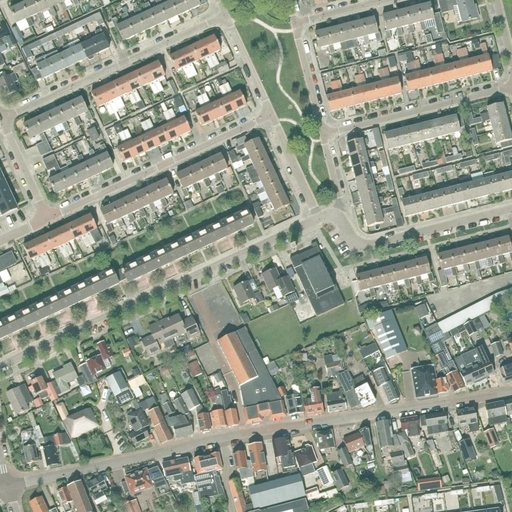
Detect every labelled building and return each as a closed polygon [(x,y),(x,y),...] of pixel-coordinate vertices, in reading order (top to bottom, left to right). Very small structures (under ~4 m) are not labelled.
[(39,14),(33,0),(31,0),(21,5),(28,19),(30,18),(37,15),(41,23),(42,22),(43,22),(45,21),(41,13),(39,14)] [(46,0),(33,0),(39,14),(41,13),(48,10),(52,18),(56,16),(52,8),(51,8),(46,0)] [(68,11),(64,2),(62,3),(60,0),(46,0),(51,8),(52,8),(60,4),(64,13),(68,11)] [(171,2),(169,3),(163,6),(159,0),(155,0),(159,8),(160,7),(167,22),(178,17),(171,2)] [(167,0),(169,3),(171,2),(178,17),(189,12),(183,0),(175,0),(173,1),(172,0),(167,0)] [(183,0),(189,12),(200,7),(197,0),(183,0)] [(457,23),(462,22),(462,23),(479,19),(476,6),(474,6),(471,0),(451,0),(445,2),(445,1),(438,3),(441,15),(448,13),(447,10),(453,8),(457,23)] [(144,6),(148,13),(150,13),(156,27),(167,22),(160,7),(159,8),(152,11),(148,4),(144,6)] [(422,23),(419,24),(422,32),(426,31),(424,23),(433,20),(434,20),(433,16),(430,4),(418,7),(422,23)] [(33,26),(30,18),(28,19),(21,5),(10,10),(16,25),(26,20),(29,28),(33,26)] [(122,16),(126,24),(128,23),(135,37),(145,32),(139,18),(137,18),(130,22),(126,14),(127,13),(124,6),(121,7),(124,15),(122,16)] [(418,7),(406,10),(410,26),(407,27),(410,35),(414,34),(412,26),(419,24),(422,23),(418,7)] [(150,13),(148,13),(141,17),(137,9),(133,10),(137,18),(139,18),(145,32),(156,27),(150,13)] [(410,26),(406,10),(394,13),(398,29),(396,30),(398,38),(400,38),(403,37),(401,29),(407,27),(410,26)] [(99,27),(104,24),(105,24),(100,13),(83,21),(85,25),(96,21),(99,27)] [(398,29),(394,13),(382,16),(386,32),(384,33),(387,41),(391,40),(389,32),(396,30),(398,29)] [(444,33),(439,14),(433,16),(434,20),(433,20),(437,35),(440,34),(444,33)] [(128,23),(126,24),(119,27),(115,19),(111,21),(112,22),(108,24),(110,29),(114,27),(115,29),(117,28),(123,42),(135,37),(128,23)] [(366,38),(367,37),(375,35),(377,44),(382,42),(379,34),(378,34),(374,19),(362,22),(366,38)] [(74,31),(85,25),(83,21),(72,26),(74,31)] [(370,45),(367,37),(366,38),(362,22),(350,25),(354,41),(356,40),(363,38),(365,47),(370,45)] [(0,29),(1,32),(0,32),(0,39),(10,35),(5,24),(0,25),(0,29)] [(358,49),(356,40),(354,41),(350,25),(338,28),(342,44),(344,43),(351,41),(354,50),(358,49)] [(63,36),(74,31),(72,26),(61,31),(63,36)] [(24,45),(22,40),(23,39),(18,28),(12,30),(18,42),(20,46),(24,45)] [(331,47),(333,46),(340,44),(342,52),(346,51),(344,43),(342,44),(338,28),(327,31),(331,47)] [(110,49),(104,36),(101,30),(95,33),(98,38),(92,41),(98,54),(110,49)] [(53,41),(63,36),(61,31),(50,36),(53,41)] [(335,54),(333,46),(331,47),(327,31),(315,34),(317,42),(319,50),(328,47),(330,55),(335,54)] [(9,48),(15,45),(11,36),(5,39),(9,48)] [(41,46),(53,41),(50,36),(39,41),(41,46)] [(92,41),(90,37),(85,40),(87,44),(81,46),(87,59),(88,59),(89,60),(90,61),(93,59),(94,58),(93,56),(98,54),(92,41)] [(216,61),(213,54),(221,51),(214,37),(203,42),(215,68),(219,75),(229,71),(225,63),(218,66),(216,61)] [(420,47),(426,45),(424,38),(418,40),(420,47)] [(30,51),(41,46),(39,41),(22,49),(27,60),(33,57),(30,51)] [(81,46),(79,42),(74,45),(76,49),(70,51),(76,64),(87,59),(81,46)] [(210,70),(215,68),(203,42),(191,47),(198,61),(204,58),(210,70)] [(488,56),(487,52),(485,44),(480,45),(483,58),(476,59),(480,74),(492,71),(492,70),(489,60),(488,56)] [(70,51),(67,46),(63,48),(65,54),(59,56),(65,70),(76,64),(70,51)] [(191,65),(198,61),(191,47),(180,52),(192,78),(196,76),(191,65)] [(469,61),(467,57),(465,49),(461,50),(468,77),(480,74),(476,59),(469,61)] [(456,80),(468,77),(461,50),(456,52),(459,64),(452,65),(456,80)] [(65,70),(59,56),(57,52),(46,57),(54,75),(65,70)] [(188,80),(192,78),(180,52),(169,58),(175,72),(182,69),(188,80)] [(405,55),(397,57),(398,63),(406,61),(405,55)] [(445,67),(444,63),(442,55),(437,56),(444,83),(456,80),(452,65),(445,67)] [(43,80),(54,75),(46,57),(46,56),(34,61),(37,67),(43,80)] [(432,86),(444,83),(437,56),(432,57),(435,70),(429,71),(432,86)] [(390,69),(396,67),(393,57),(387,59),(390,69)] [(498,58),(489,60),(492,70),(500,68),(498,58)] [(421,73),(420,69),(418,61),(414,62),(421,89),(432,86),(429,71),(421,73)] [(408,93),(421,89),(414,62),(408,63),(412,76),(404,78),(408,93)] [(165,77),(164,77),(158,63),(147,68),(159,94),(163,92),(158,80),(165,77)] [(18,92),(14,84),(18,82),(15,75),(26,70),(23,64),(12,69),(14,74),(0,80),(0,93),(2,99),(18,92)] [(154,96),(159,94),(147,68),(136,73),(142,87),(149,84),(154,96)] [(390,81),(389,77),(387,69),(382,70),(389,98),(402,94),(398,79),(390,81)] [(378,101),(389,98),(382,70),(378,71),(381,84),(374,85),(378,101)] [(135,91),(142,87),(136,73),(125,78),(136,104),(140,111),(145,109),(141,101),(140,101),(137,95),(135,91)] [(366,87),(365,82),(363,75),(359,76),(366,104),(378,101),(374,85),(366,87)] [(354,107),(366,104),(359,76),(354,78),(356,85),(357,90),(350,91),(354,107)] [(132,106),(136,104),(125,78),(113,84),(120,98),(127,95),(132,106)] [(165,84),(171,97),(177,94),(171,81),(165,84)] [(342,93),(341,89),(340,81),(335,82),(342,110),(354,107),(350,91),(342,93)] [(330,113),(342,110),(335,82),(330,84),(332,91),(333,96),(326,98),(330,113)] [(113,101),(120,98),(113,84),(102,89),(114,114),(119,112),(113,101)] [(240,92),(232,95),(227,84),(223,86),(235,112),(247,106),(240,92)] [(224,117),(235,112),(223,86),(218,88),(224,99),(217,102),(224,117)] [(110,116),(114,114),(102,89),(91,94),(98,108),(104,105),(110,116)] [(217,102),(210,106),(205,94),(201,96),(213,122),(224,117),(217,102)] [(201,127),(213,122),(201,96),(196,99),(201,110),(195,113),(201,127)] [(178,109),(183,106),(179,98),(173,100),(177,109),(178,109)] [(76,118),(77,118),(84,114),(88,122),(93,120),(89,112),(87,112),(81,99),(69,104),(76,118)] [(81,126),(77,118),(76,118),(69,104),(58,109),(64,123),(66,123),(73,119),(77,128),(81,126)] [(167,112),(164,104),(160,106),(164,114),(163,114),(168,125),(161,128),(168,143),(179,138),(167,112)] [(490,121),(506,116),(503,105),(487,109),(490,121)] [(70,131),(66,123),(64,123),(58,109),(46,115),(53,129),(54,128),(62,125),(65,133),(70,131)] [(184,118),(177,121),(172,110),(167,112),(179,138),(190,132),(184,118)] [(465,115),(468,126),(481,123),(480,118),(473,120),(471,114),(465,115)] [(58,136),(54,128),(53,129),(46,115),(35,120),(41,134),(43,134),(50,130),(54,138),(58,136)] [(444,120),(448,136),(460,133),(459,129),(465,127),(462,116),(456,118),(456,117),(449,118),(444,120)] [(509,128),(509,126),(506,116),(490,121),(493,133),(509,128)] [(35,120),(23,126),(29,140),(39,135),(43,143),(36,146),(38,152),(49,147),(43,134),(41,134),(35,120)] [(161,128),(154,132),(149,120),(145,122),(157,148),(168,143),(161,128)] [(440,138),(448,136),(444,120),(432,123),(436,139),(440,138)] [(146,153),(157,148),(145,122),(140,124),(146,136),(139,139),(146,153)] [(420,126),(424,142),(436,139),(432,123),(423,125),(420,126)] [(123,133),(122,133),(119,125),(113,128),(116,136),(118,135),(124,146),(117,149),(123,163),(135,158),(123,133)] [(415,145),(424,142),(420,126),(408,129),(413,145),(415,145)] [(511,147),(511,138),(511,136),(509,128),(493,133),(496,145),(500,144),(502,150),(511,147)] [(398,132),(397,132),(401,148),(413,145),(408,129),(398,132)] [(99,140),(95,132),(94,130),(88,133),(92,143),(99,140)] [(139,139),(132,142),(127,131),(123,133),(135,158),(146,153),(139,139)] [(401,148),(397,132),(385,135),(389,151),(401,148)] [(238,147),(243,145),(247,143),(244,137),(235,142),(238,147)] [(377,150),(382,149),(383,148),(380,137),(366,141),(367,145),(375,142),(377,150)] [(78,140),(70,144),(76,157),(84,153),(78,140)] [(245,150),(248,157),(249,158),(263,151),(258,140),(244,146),(243,145),(238,147),(236,148),(238,153),(245,150)] [(365,153),(364,148),(362,141),(346,145),(349,157),(365,153)] [(446,164),(445,159),(440,141),(437,142),(443,165),(446,164)] [(95,160),(101,174),(113,168),(107,155),(108,154),(104,145),(100,147),(103,156),(96,159),(95,160)] [(49,147),(38,152),(40,157),(51,152),(49,147)] [(95,160),(96,159),(93,150),(88,152),(92,161),(85,164),(83,165),(90,179),(101,174),(95,160)] [(511,157),(511,150),(503,153),(504,159),(505,167),(510,166),(508,158),(511,157)] [(227,153),(232,165),(238,162),(233,151),(227,153)] [(250,161),(253,167),(254,169),(269,162),(263,151),(249,158),(248,157),(241,160),(243,164),(250,161)] [(370,158),(368,152),(365,153),(349,157),(352,169),(369,164),(368,163),(367,159),(370,158)] [(216,175),(214,176),(218,184),(222,182),(218,174),(227,170),(220,155),(209,161),(216,175)] [(53,156),(42,161),(45,166),(55,161),(53,156)] [(83,165),(85,164),(81,156),(77,158),(81,166),(73,170),(72,170),(78,184),(90,179),(83,165)] [(49,181),(55,195),(67,190),(60,175),(62,175),(55,161),(45,166),(47,172),(54,169),(57,177),(49,181)] [(72,170),(73,170),(70,161),(66,163),(69,171),(62,175),(60,175),(67,190),(78,184),(72,170)] [(207,179),(214,176),(216,175),(209,161),(198,166),(205,180),(203,181),(207,189),(211,187),(207,179)] [(238,162),(232,165),(234,169),(243,165),(241,161),(238,162)] [(254,169),(253,167),(246,171),(248,175),(255,171),(259,178),(259,180),(274,173),(269,162),(254,169)] [(352,169),(355,180),(372,176),(371,175),(370,169),(374,168),(372,162),(368,163),(369,164),(352,169)] [(194,185),(192,186),(196,194),(200,192),(196,184),(203,181),(205,180),(198,166),(187,171),(194,185)] [(185,189),(192,186),(194,185),(187,171),(176,176),(183,190),(181,191),(185,199),(189,197),(185,189)] [(279,184),(274,173),(259,180),(259,178),(251,182),(253,186),(260,182),(263,189),(264,190),(279,184)] [(489,196),(485,181),(483,173),(471,176),(473,184),(477,199),(489,196)] [(377,180),(376,175),(376,174),(371,175),(372,176),(355,180),(358,192),(375,188),(373,181),(377,180)] [(501,193),(511,190),(511,188),(508,175),(497,178),(501,193)] [(489,196),(501,193),(497,178),(485,181),(489,196)] [(166,181),(155,186),(162,200),(159,201),(163,209),(167,207),(164,199),(173,195),(166,181)] [(269,201),(284,194),(279,184),(264,190),(263,189),(256,193),(258,197),(265,193),(268,200),(269,201)] [(465,202),(477,199),(473,184),(461,187),(465,202)] [(155,186),(144,191),(151,205),(149,206),(152,214),(157,212),(153,204),(159,201),(162,200),(155,186)] [(222,187),(216,190),(219,196),(225,193),(222,187)] [(454,206),(465,202),(461,187),(450,190),(454,206)] [(0,204),(12,199),(7,188),(0,191),(0,204)] [(378,200),(377,199),(375,188),(358,192),(361,204),(378,200)] [(442,209),(454,206),(450,190),(438,193),(442,209)] [(144,191),(133,196),(140,210),(138,211),(141,219),(143,218),(144,218),(146,217),(142,209),(149,206),(151,205),(144,191)] [(430,212),(442,209),(438,193),(426,196),(430,212)] [(289,206),(284,194),(269,201),(268,200),(261,203),(263,208),(270,204),(274,213),(289,206)] [(129,215),(127,216),(131,224),(135,222),(131,214),(138,211),(140,210),(133,196),(122,201),(129,215)] [(418,215),(430,212),(426,196),(414,199),(418,215)] [(383,203),(382,199),(382,198),(377,199),(378,200),(361,204),(364,216),(381,212),(380,211),(379,204),(383,203)] [(0,211),(3,217),(18,210),(12,199),(0,204),(0,211)] [(406,218),(418,215),(414,199),(402,202),(406,218)] [(118,220),(116,221),(120,229),(124,227),(120,219),(127,216),(129,215),(122,201),(111,206),(118,220)] [(109,225),(116,221),(118,220),(111,206),(100,212),(106,225),(105,226),(109,234),(113,232),(109,225)] [(394,220),(400,218),(397,207),(393,209),(392,208),(384,210),(385,215),(393,213),(394,220)] [(258,219),(263,217),(259,208),(254,210),(258,219)] [(384,210),(380,211),(381,212),(364,216),(367,228),(384,224),(382,216),(385,215),(384,210)] [(233,218),(240,232),(254,226),(247,211),(233,218)] [(90,216),(79,221),(90,246),(95,244),(90,233),(97,230),(90,216)] [(226,239),(240,232),(233,218),(219,224),(226,239)] [(86,248),(90,246),(79,221),(67,226),(74,241),(81,237),(86,248)] [(212,245),(226,239),(219,224),(205,231),(212,245)] [(68,244),(74,241),(67,226),(56,232),(68,257),(73,255),(68,244)] [(198,252),(212,245),(205,231),(191,237),(198,252)] [(64,259),(68,257),(56,232),(45,237),(52,251),(59,248),(64,259)] [(45,254),(52,251),(45,237),(34,242),(46,268),(51,265),(45,254)] [(184,258),(198,252),(191,237),(177,244),(184,258)] [(508,239),(496,242),(500,257),(502,257),(509,255),(511,263),(511,262),(511,253),(508,239)] [(42,270),(46,268),(34,242),(23,247),(29,262),(37,258),(42,270)] [(496,242),(485,245),(488,260),(490,260),(498,258),(500,266),(504,265),(502,257),(500,257),(496,242)] [(170,265),(184,258),(177,244),(164,250),(170,265)] [(345,305),(339,292),(316,244),(315,244),(311,245),(313,250),(298,257),(298,256),(290,260),(317,318),(345,305)] [(477,263),(479,263),(486,261),(488,269),(492,268),(490,260),(488,260),(485,245),(473,247),(477,263)] [(481,271),(479,263),(477,263),(473,247),(461,250),(465,266),(467,266),(474,264),(476,272),(478,279),(480,278),(479,271),(481,271)] [(156,271),(170,265),(164,250),(150,256),(156,271)] [(469,273),(467,266),(465,266),(461,250),(449,253),(453,269),(456,269),(463,267),(465,275),(469,273)] [(437,256),(441,271),(441,272),(443,272),(451,270),(453,278),(457,277),(456,269),(453,269),(449,253),(437,256)] [(4,257),(0,258),(0,271),(17,264),(12,254),(4,258),(4,257)] [(143,278),(156,271),(150,256),(136,263),(143,278)] [(426,259),(414,262),(418,278),(420,278),(427,276),(429,284),(434,282),(432,274),(430,274),(426,259)] [(418,278),(414,262),(402,265),(406,281),(408,281),(415,279),(417,287),(422,286),(420,278),(418,278)] [(122,270),(126,280),(128,284),(143,278),(136,263),(121,270),(122,270)] [(410,289),(408,281),(406,281),(402,265),(391,268),(395,284),(397,283),(404,282),(406,290),(410,289)] [(395,284),(391,268),(379,271),(383,287),(385,286),(392,285),(394,293),(399,292),(397,283),(395,284)] [(0,290),(5,288),(2,283),(10,280),(5,270),(0,272),(0,290)] [(122,270),(113,274),(118,284),(126,280),(122,270)] [(294,292),(288,278),(281,281),(276,270),(262,277),(269,292),(278,288),(283,298),(294,292)] [(118,284),(113,274),(112,271),(98,277),(104,291),(118,285),(118,284)] [(379,271),(368,274),(372,290),(373,290),(380,288),(382,296),(387,295),(385,286),(383,287),(379,271)] [(447,286),(443,272),(441,272),(441,271),(437,272),(441,288),(447,286)] [(372,290),(368,274),(356,277),(360,293),(369,291),(371,299),(375,298),(373,290),(372,290)] [(98,277),(84,284),(90,298),(104,291),(98,277)] [(260,293),(259,294),(254,296),(247,283),(234,289),(241,305),(255,299),(258,306),(264,303),(260,293)] [(90,298),(84,284),(70,290),(76,304),(90,298)] [(5,288),(0,290),(0,296),(8,293),(6,288),(5,288)] [(56,297),(63,311),(76,304),(70,290),(56,297)] [(511,300),(508,291),(503,293),(507,304),(511,301),(511,300)] [(503,293),(497,295),(501,306),(507,304),(503,293)] [(295,294),(285,299),(288,305),(298,301),(295,294)] [(496,295),(492,297),(497,308),(501,306),(497,295),(496,295)] [(49,317),(63,311),(56,297),(42,303),(49,317)] [(492,297),(486,300),(491,311),(497,308),(492,297)] [(486,300),(481,303),(486,313),(491,311),(486,300)] [(35,324),(49,317),(42,303),(28,309),(35,324)] [(481,303),(475,306),(481,316),(486,313),(481,303)] [(374,304),(366,306),(367,312),(368,313),(376,311),(374,304)] [(423,305),(417,308),(421,318),(427,315),(423,305)] [(275,306),(268,309),(270,315),(277,311),(275,306)] [(475,306),(470,309),(475,319),(481,316),(475,306)] [(15,316),(21,330),(35,324),(28,309),(15,316)] [(470,309),(465,312),(470,322),(475,319),(470,309)] [(407,351),(391,311),(365,321),(369,330),(373,328),(386,359),(407,351)] [(465,312),(459,314),(464,324),(470,322),(465,312)] [(459,314),(454,317),(459,327),(463,325),(464,324),(459,314)] [(246,315),(240,318),(244,325),(249,322),(246,315)] [(7,337),(21,330),(15,316),(1,322),(7,337)] [(178,317),(164,324),(171,340),(172,340),(185,334),(188,340),(199,335),(194,324),(192,318),(181,323),(178,317)] [(454,317),(448,320),(454,330),(459,327),(454,317)] [(448,320),(443,323),(448,333),(449,332),(454,330),(448,320)] [(154,342),(144,347),(149,358),(159,353),(157,347),(156,347),(163,344),(165,350),(174,346),(172,340),(171,340),(164,324),(163,322),(148,329),(154,342)] [(443,323),(438,326),(442,336),(447,333),(448,333),(443,323)] [(470,338),(473,336),(476,334),(470,323),(464,326),(466,330),(470,338)] [(438,326),(437,325),(424,331),(429,342),(441,336),(442,336),(438,326)] [(463,325),(459,327),(454,330),(449,332),(452,338),(466,330),(464,326),(463,325)] [(359,346),(368,342),(361,326),(352,330),(359,346)] [(282,403),(257,352),(246,329),(217,343),(240,388),(246,424),(285,417),(282,403)] [(450,339),(447,333),(442,336),(441,336),(444,342),(450,339)] [(129,348),(136,345),(133,337),(126,340),(129,348)] [(87,363),(79,367),(87,385),(88,384),(94,384),(94,382),(96,381),(94,376),(96,375),(106,370),(110,367),(107,360),(113,357),(109,349),(107,350),(103,342),(97,345),(101,353),(100,356),(86,362),(87,363)] [(503,355),(499,343),(490,346),(494,358),(503,355)] [(494,375),(488,361),(482,347),(474,350),(476,354),(487,378),(494,375)] [(370,357),(366,348),(359,352),(363,360),(370,357)] [(129,349),(123,352),(125,357),(132,354),(129,349)] [(475,351),(468,354),(469,357),(481,382),(487,380),(486,378),(487,378),(481,364),(476,354),(475,351)] [(458,373),(453,363),(452,362),(448,364),(442,354),(435,357),(438,364),(440,369),(441,370),(447,368),(450,376),(447,378),(455,394),(464,389),(456,373),(458,373)] [(468,354),(461,357),(462,360),(467,371),(473,384),(474,384),(475,385),(481,382),(469,357),(468,354)] [(466,387),(473,384),(467,371),(462,360),(456,363),(459,369),(463,368),(464,372),(460,374),(466,387)] [(188,365),(190,371),(198,367),(196,362),(188,365)] [(335,377),(334,373),(342,371),(341,363),(333,365),(327,366),(325,366),(328,378),(335,377)] [(76,380),(80,388),(87,385),(82,376),(77,379),(71,365),(63,368),(64,370),(53,376),(56,382),(51,384),(57,397),(70,391),(67,384),(76,380)] [(275,365),(266,369),(268,373),(277,369),(275,365)] [(505,385),(511,382),(511,365),(499,370),(505,385)] [(384,367),(370,372),(377,387),(382,385),(389,404),(391,403),(391,404),(395,403),(395,401),(399,399),(392,382),(390,383),(384,367)] [(438,395),(436,381),(433,367),(411,371),(416,399),(438,395)] [(362,376),(352,381),(347,370),(335,377),(344,396),(351,410),(361,405),(363,408),(376,403),(362,376)] [(108,379),(104,380),(114,399),(117,397),(121,405),(133,399),(129,391),(130,390),(121,372),(113,376),(108,379)] [(208,385),(217,383),(215,373),(205,375),(208,385)] [(142,376),(128,383),(136,399),(142,395),(138,388),(146,383),(142,376)] [(41,378),(30,383),(36,396),(39,395),(41,400),(49,396),(52,402),(58,399),(57,397),(51,384),(45,387),(41,378)] [(436,381),(438,395),(446,394),(446,393),(449,393),(447,385),(446,385),(445,380),(436,381)] [(28,411),(25,405),(29,403),(30,404),(33,403),(25,386),(18,389),(7,394),(16,416),(28,411)] [(299,391),(298,392),(297,386),(292,387),(293,393),(294,397),(286,398),(289,416),(303,414),(299,391)] [(281,399),(287,396),(282,387),(276,390),(281,399)] [(324,415),(321,398),(319,388),(309,390),(310,394),(311,400),(303,402),(306,418),(324,415)] [(191,392),(182,396),(189,412),(196,409),(200,433),(211,431),(208,415),(205,416),(200,407),(199,407),(191,392)] [(238,427),(235,411),(233,411),(230,397),(228,398),(227,392),(221,393),(228,429),(238,427)] [(330,397),(329,397),(326,398),(329,414),(346,411),(344,401),(343,401),(342,396),(339,396),(339,394),(329,396),(330,397)] [(226,427),(221,401),(220,395),(214,397),(215,402),(216,402),(218,413),(211,414),(214,430),(226,427)] [(145,401),(150,411),(157,407),(153,398),(145,401)] [(168,416),(164,418),(168,427),(168,430),(173,429),(176,440),(193,436),(190,421),(192,420),(189,414),(181,399),(173,403),(180,415),(175,416),(174,413),(168,416)] [(38,400),(33,403),(35,409),(41,406),(38,401),(38,400)] [(148,427),(140,411),(141,411),(135,400),(131,402),(137,413),(127,418),(135,433),(128,436),(133,446),(149,439),(144,429),(148,427)] [(506,416),(505,416),(502,402),(485,406),(488,419),(489,426),(505,423),(506,426),(510,425),(509,419),(507,420),(506,416)] [(169,403),(163,406),(168,416),(174,413),(169,403)] [(172,441),(164,424),(165,424),(158,408),(147,413),(154,429),(162,446),(172,441)] [(478,432),(474,408),(456,411),(458,427),(469,425),(471,433),(478,432)] [(62,423),(70,441),(80,436),(79,435),(98,427),(90,410),(62,423)] [(37,429),(31,413),(27,415),(34,432),(38,442),(38,441),(39,445),(44,444),(45,450),(43,450),(47,468),(58,465),(54,447),(70,444),(65,434),(43,438),(39,428),(37,429)] [(435,434),(448,432),(445,413),(432,415),(435,434)] [(428,435),(435,434),(432,415),(420,416),(421,427),(426,426),(428,435)] [(416,417),(400,420),(401,431),(406,430),(408,439),(419,437),(416,417)] [(408,474),(407,467),(405,462),(403,462),(401,450),(395,436),(391,436),(389,422),(375,424),(379,449),(381,449),(383,457),(385,457),(385,459),(389,459),(392,469),(393,469),(394,477),(408,474)] [(371,447),(370,447),(367,428),(359,431),(366,449),(364,449),(368,456),(371,462),(371,463),(374,462),(371,447)] [(499,445),(493,429),(483,433),(490,449),(499,445)] [(331,431),(316,434),(319,451),(324,450),(325,455),(330,454),(329,449),(334,448),(331,431)] [(28,443),(23,444),(27,466),(38,463),(35,449),(40,448),(39,445),(38,442),(34,432),(26,433),(28,443)] [(451,445),(456,443),(451,432),(448,432),(448,436),(447,437),(451,445)] [(403,433),(396,436),(406,459),(413,456),(403,433)] [(357,434),(343,440),(349,453),(363,447),(357,434)] [(282,470),(282,474),(293,472),(296,471),(295,467),(292,455),(291,455),(288,439),(272,442),(275,458),(280,457),(281,461),(282,461),(283,469),(282,470)] [(465,464),(476,460),(468,439),(458,443),(465,464)] [(426,442),(436,468),(441,466),(432,441),(426,442)] [(255,473),(266,471),(261,444),(248,447),(253,473),(255,473)] [(303,448),(303,450),(293,453),(301,475),(302,477),(307,475),(314,473),(311,464),(316,462),(311,447),(309,448),(308,446),(307,446),(303,447),(303,448)] [(342,466),(343,465),(344,469),(352,465),(345,449),(338,452),(338,453),(341,460),(340,461),(342,466)] [(239,470),(240,479),(247,478),(249,478),(252,477),(251,470),(249,470),(247,461),(245,462),(244,452),(233,454),(235,470),(239,470)] [(217,478),(216,473),(216,471),(222,470),(218,453),(216,454),(215,453),(213,454),(212,455),(210,455),(210,456),(206,457),(216,496),(223,494),(222,488),(221,488),(218,477),(217,478)] [(216,496),(206,457),(202,458),(202,457),(200,458),(199,457),(196,458),(195,459),(193,459),(197,475),(195,476),(200,500),(216,496)] [(178,484),(179,484),(180,484),(181,486),(186,485),(187,492),(196,490),(192,471),(190,471),(187,458),(175,461),(179,481),(178,481),(178,484)] [(174,482),(178,481),(179,481),(175,461),(162,464),(165,478),(167,480),(169,481),(171,481),(173,479),(174,482)] [(142,473),(147,488),(151,487),(153,486),(155,490),(167,485),(157,467),(142,473)] [(323,487),(333,482),(326,467),(316,472),(323,487)] [(340,470),(331,475),(338,491),(348,487),(340,470)] [(496,471),(490,473),(493,479),(498,477),(496,471)] [(139,491),(147,488),(142,473),(126,478),(127,482),(121,484),(125,495),(131,492),(133,499),(141,496),(139,491)] [(105,500),(101,492),(107,489),(100,476),(86,484),(93,497),(92,497),(96,505),(105,500)] [(249,489),(248,489),(252,504),(254,511),(255,511),(305,498),(304,493),(300,476),(298,476),(294,477),(268,484),(264,485),(254,488),(250,489),(249,489)] [(226,497),(231,496),(227,479),(222,480),(226,497)] [(246,511),(245,507),(237,480),(229,482),(236,511),(246,511)] [(418,491),(427,490),(426,481),(417,482),(418,491)] [(92,511),(81,483),(68,488),(76,509),(77,511),(92,511)] [(68,511),(70,511),(67,504),(72,502),(67,488),(57,492),(65,511),(68,511)] [(317,489),(304,493),(305,498),(319,495),(317,489)] [(57,511),(56,509),(50,511),(48,511),(47,511),(41,498),(29,504),(33,511),(57,511)] [(305,511),(308,511),(305,498),(255,511),(305,511)] [(134,511),(131,502),(125,504),(127,511),(134,511)]
